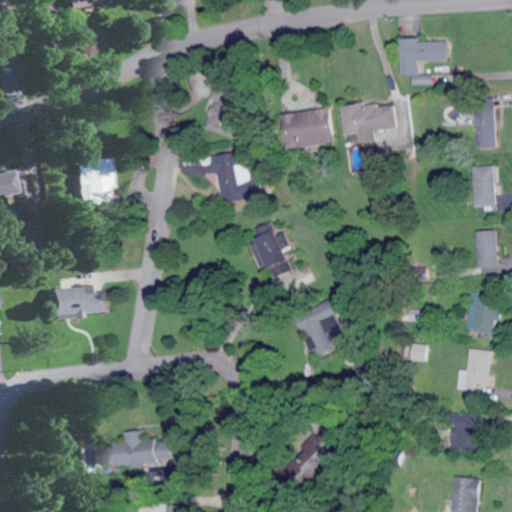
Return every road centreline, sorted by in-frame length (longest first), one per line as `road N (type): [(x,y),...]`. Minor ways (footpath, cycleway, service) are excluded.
road 1 (residential): [(0,121),(86,93),(197,41),(475,0)]
road 2 (residential): [(233,511),(240,401),(215,373),(46,386),(17,399),(0,420)]
road 3 (residential): [(128,377),(164,176),(151,62)]
